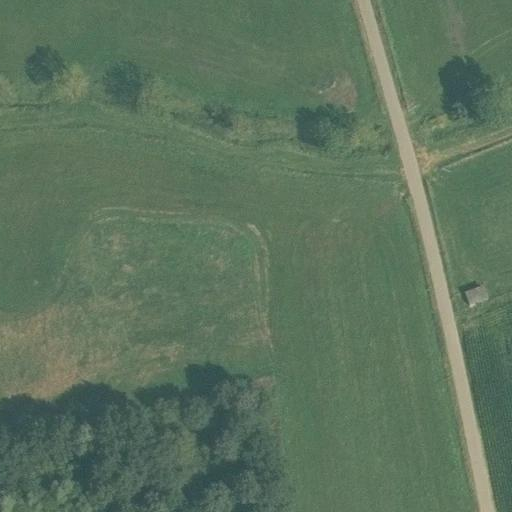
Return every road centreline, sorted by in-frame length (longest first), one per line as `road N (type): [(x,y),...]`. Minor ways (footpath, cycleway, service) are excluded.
road 1 (residential): [(488,511),(364,0)]
road 2 (track): [(0,126),(113,117),(255,156),(329,165),(409,162),(511,127)]
